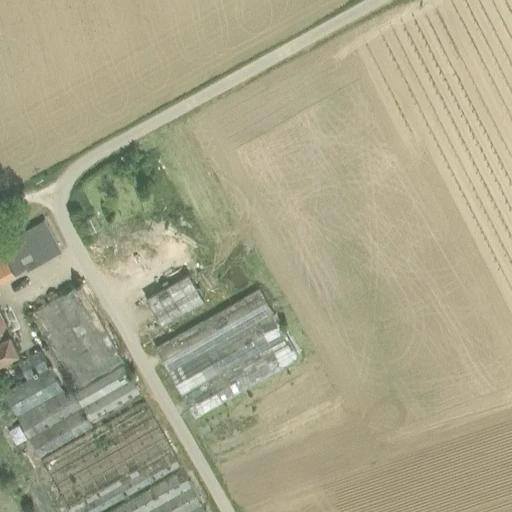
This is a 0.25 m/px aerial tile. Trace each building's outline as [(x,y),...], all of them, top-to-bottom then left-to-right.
[(13,242),(25,266),(59,250),(45,221),(11,238),(13,242)] [(0,249),(13,242),(11,238),(9,233),(0,238),(0,249)] [(0,280),(25,266),(13,242),(0,249),(0,280)] [(189,272),(146,296),(162,324),(204,299),(189,272)] [(80,283),(30,310),(70,384),(72,389),(124,361),(80,283)] [(259,287),(156,345),(196,416),(300,358),(259,287)] [(0,336),(10,331),(0,311),(0,336)] [(10,331),(0,336),(0,359),(19,349),(10,331)] [(24,377),(49,363),(39,345),(14,359),(24,377)] [(74,392),(72,389),(70,384),(63,388),(49,363),(24,377),(0,390),(15,418),(35,453),(91,422),(89,420),(74,392)] [(74,392),(89,420),(140,391),(125,363),(74,392)] [(15,418),(0,390),(0,417),(4,424),(15,418)] [(145,401),(42,459),(71,511),(93,511),(180,463),(145,401)] [(208,511),(182,467),(104,511),(208,511)]
